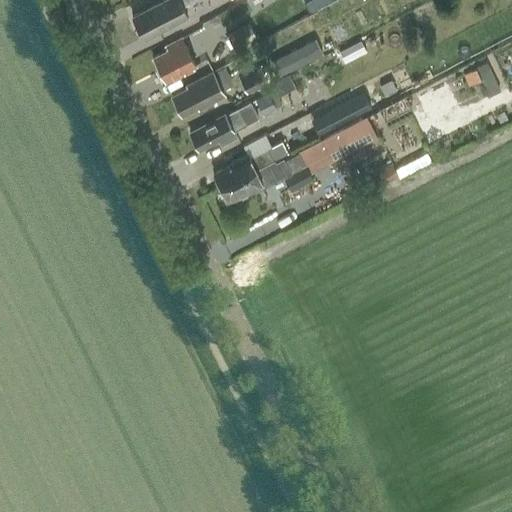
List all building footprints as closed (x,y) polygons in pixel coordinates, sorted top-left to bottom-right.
[(144,40),(188,16),(183,6),(194,0),(165,0),(132,17),(144,40)] [(234,50),(256,38),(249,25),(227,37),(234,50)] [(391,27),(392,45),(410,44),(408,26),(391,27)] [(192,68),(196,66),(182,39),(165,47),(167,51),(153,58),(165,82),(183,72),(184,74),(193,70),(192,68)] [(323,54),(315,39),(272,61),(280,76),(323,54)] [(489,97),(500,92),(486,62),(463,73),(469,86),(481,80),(489,97)] [(246,94),(270,82),(262,66),(238,78),(246,94)] [(210,104),(225,96),(213,72),(186,86),(187,88),(171,96),(182,116),(197,108),(200,113),(211,107),(210,104)] [(333,127),(371,108),(363,93),(325,113),(333,127)] [(276,109),(269,94),(256,100),(264,115),(276,109)] [(234,131),(246,125),(238,109),(226,116),(225,115),(190,134),(199,150),(218,140),(221,146),(237,137),(234,131)] [(312,178),(308,170),(352,146),(353,149),(377,136),(367,117),(284,161),(283,159),(275,163),(274,161),(221,188),(228,202),(246,193),(247,194),(262,186),(263,187),(283,177),(290,191),(312,178)] [(267,149),(249,159),(247,155),(231,163),(232,165),(213,174),(221,188),(274,161),(288,153),(282,141),(271,147),(267,149)] [(392,164),(374,173),(381,187),(399,178),(392,164)]
